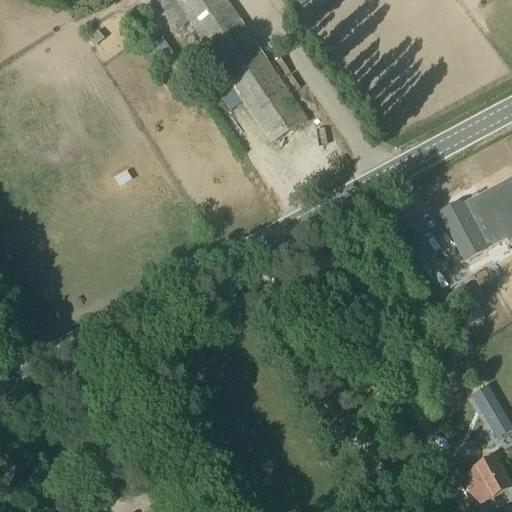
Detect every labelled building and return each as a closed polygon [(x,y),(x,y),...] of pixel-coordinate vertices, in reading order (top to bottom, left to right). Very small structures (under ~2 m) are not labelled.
[(221,0),(152,0),(172,29),(185,20),(270,146),(305,122),(221,0)] [(275,0),(286,12),(300,0),(275,0)] [(292,62),(281,66),(287,85),(298,82),(292,62)] [(134,77),(121,84),(126,94),(139,87),(134,77)] [(455,192),(426,209),(432,221),(437,218),(456,252),(478,240),(459,206),(462,205),(455,192)] [(483,321),(466,290),(456,295),(447,300),(465,332),(483,321)] [(472,397),(496,439),(511,429),(488,388),(472,397)] [(460,480),(457,482),(474,511),(476,510),(488,503),(493,511),(496,511),(511,503),(511,496),(509,492),(493,462),(460,480)]
